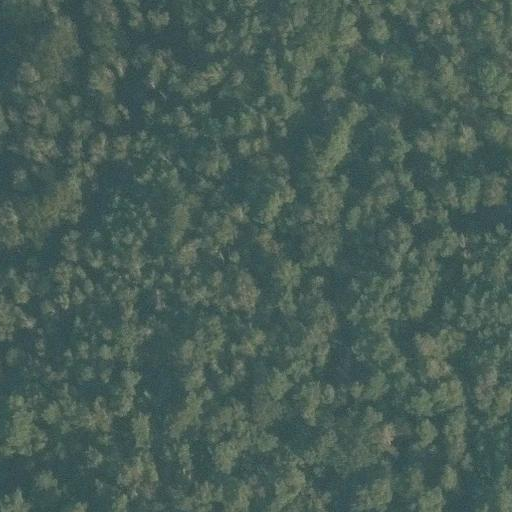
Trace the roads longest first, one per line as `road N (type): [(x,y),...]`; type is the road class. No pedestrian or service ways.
road 1 (track): [(203,511),(245,430),(258,308),(293,228),(311,132),(309,81),(339,0)]
road 2 (track): [(176,356),(200,262),(295,0)]
road 3 (track): [(170,511),(176,356)]
